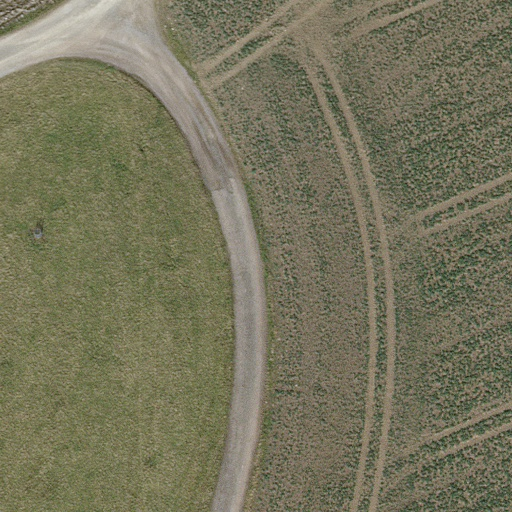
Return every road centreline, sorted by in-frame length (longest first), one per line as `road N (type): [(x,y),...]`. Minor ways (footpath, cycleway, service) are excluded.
road 1 (track): [(227,511),(250,404),(254,323),(206,124),(121,0)]
road 2 (track): [(109,0),(0,54)]
